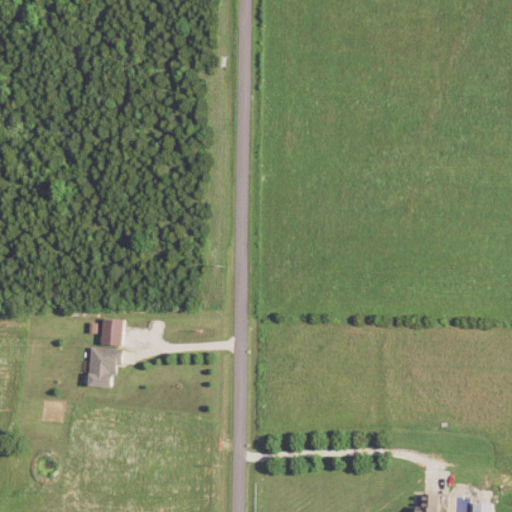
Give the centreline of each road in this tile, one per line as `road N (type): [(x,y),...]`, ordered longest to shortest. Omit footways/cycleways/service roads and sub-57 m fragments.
road 1 (residential): [(233,511),(242,0)]
road 2 (residential): [(235,457),(405,454),(477,477)]
